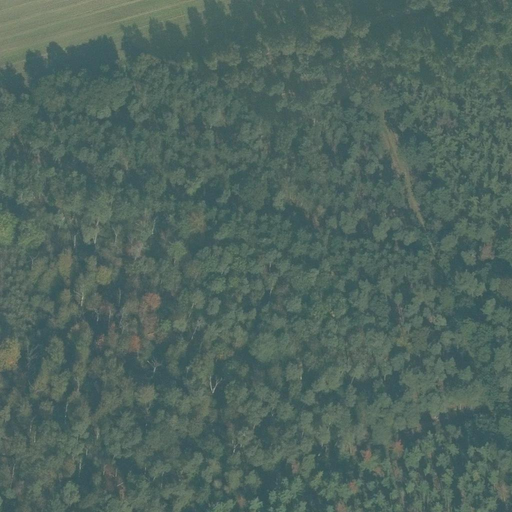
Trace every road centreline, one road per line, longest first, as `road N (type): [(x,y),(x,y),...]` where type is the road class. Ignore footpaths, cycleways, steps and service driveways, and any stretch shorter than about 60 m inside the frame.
road 1 (unclassified): [(0,122),(410,0)]
road 2 (track): [(357,13),(499,410)]
road 3 (track): [(499,410),(204,511)]
